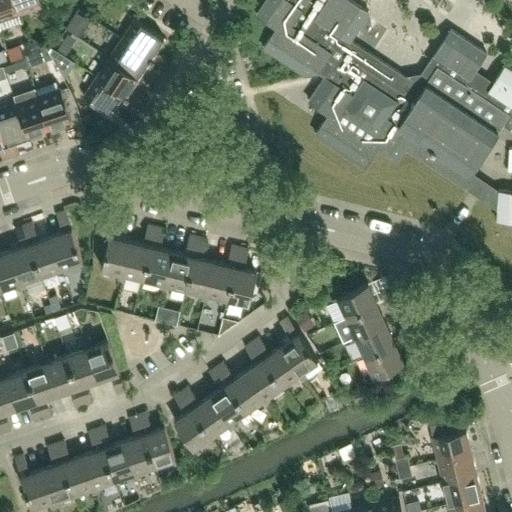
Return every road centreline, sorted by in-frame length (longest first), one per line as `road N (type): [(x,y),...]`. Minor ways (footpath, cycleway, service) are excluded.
road 1 (residential): [(0,444),(149,392),(260,316),(288,291),(309,223)]
road 2 (residential): [(506,410),(448,281),(416,248),(309,223)]
road 3 (residential): [(259,210),(210,29)]
road 4 (residential): [(114,176),(210,29)]
road 5 (residential): [(114,176),(259,210)]
